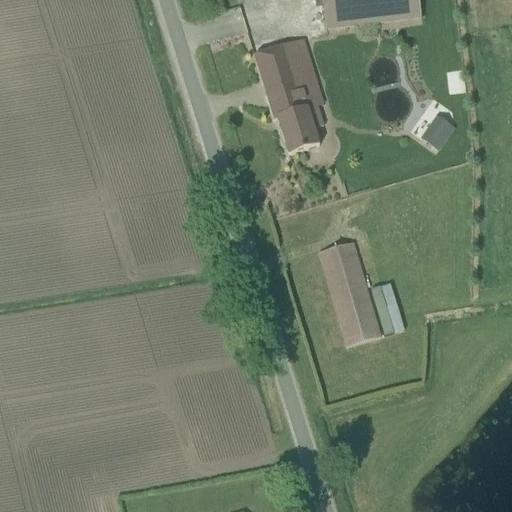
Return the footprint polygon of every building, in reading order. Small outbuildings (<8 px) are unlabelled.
[(323,0),(327,30),(419,19),(416,0),(323,0)] [(277,121),(289,159),(308,153),(317,150),(314,133),(323,131),(317,111),(322,110),(302,44),(273,52),(254,58),(274,122),(277,121)] [(452,131),(436,120),(422,141),(437,152),(452,131)] [(395,140),(409,152),(417,142),(403,131),(395,140)] [(318,256),(346,351),(380,341),(352,247),(318,256)]
